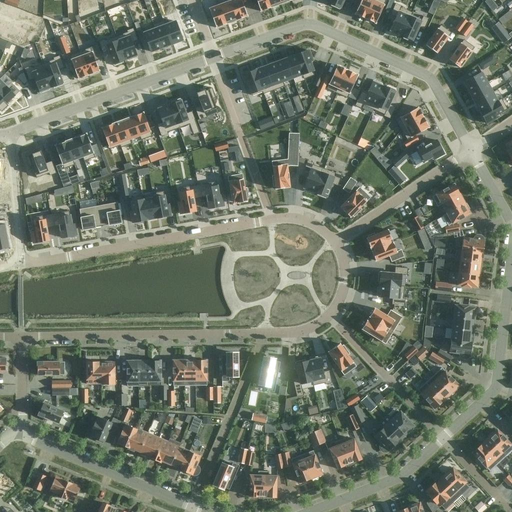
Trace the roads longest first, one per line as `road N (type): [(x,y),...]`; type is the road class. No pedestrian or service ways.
road 1 (residential): [(21,336),(296,332),(328,315),(337,300),(344,281),(334,241)]
road 2 (residential): [(310,511),(402,474),(490,394),(511,253)]
road 3 (residential): [(212,57),(315,25),(428,77),(471,149)]
road 4 (residential): [(269,220),(20,264)]
road 5 (residential): [(8,141),(212,57)]
road 6 (residential): [(17,429),(205,511)]
road 7 (residential): [(269,220),(212,57)]
road 8 (residential): [(471,149),(334,241)]
road 9 (residential): [(8,141),(20,264)]
